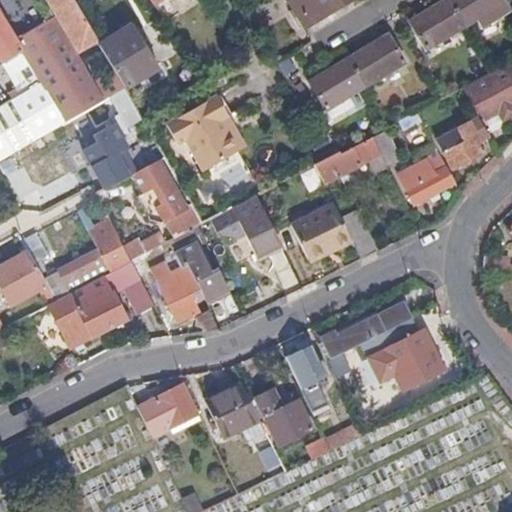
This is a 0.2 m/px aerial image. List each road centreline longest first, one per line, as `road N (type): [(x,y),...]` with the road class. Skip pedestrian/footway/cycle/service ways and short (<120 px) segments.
road 1 (residential): [(0,431),(122,368),(233,346),(436,252),(461,232)]
road 2 (residential): [(511,368),(487,343),(462,286),(461,232)]
